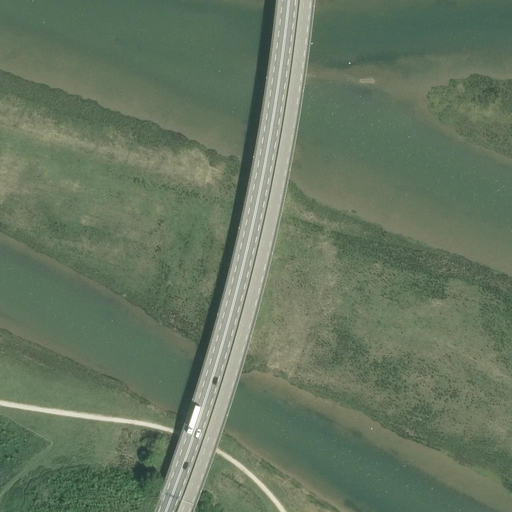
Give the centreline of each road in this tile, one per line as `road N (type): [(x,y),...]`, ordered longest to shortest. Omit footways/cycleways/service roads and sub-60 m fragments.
road 1 (primary): [(164,511),(231,313),(269,146),(288,0)]
road 2 (unclassified): [(184,511),(226,394),(274,209),(305,0)]
